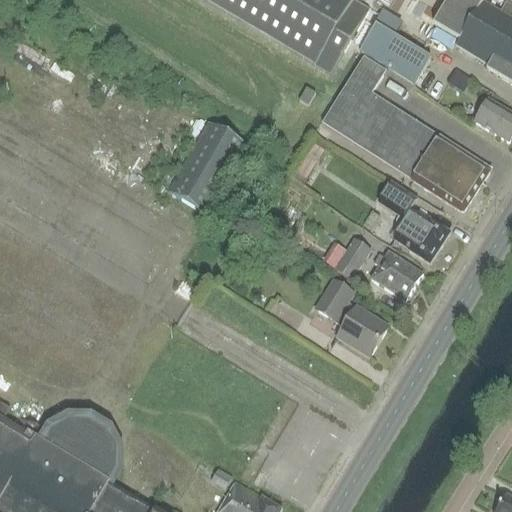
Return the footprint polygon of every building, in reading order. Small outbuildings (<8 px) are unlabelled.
[(197,0),(330,79),(369,13),(353,4),(355,0),(197,0)] [(511,9),(506,6),(499,18),(483,8),(485,5),(476,0),(449,0),(434,27),(460,42),(457,48),(490,68),(494,62),(511,71),(511,9)] [(430,61),(376,28),(359,56),(413,88),(430,61)] [(464,217),(491,174),(372,98),(387,75),(365,61),(323,127),(464,217)] [(487,74),(511,88),(511,71),(494,62),(490,68),(487,74)] [(451,87),(466,92),(470,78),(456,73),(451,87)] [(307,105),(314,93),(305,87),(298,99),(307,105)] [(509,146),(511,141),(511,116),(489,102),(475,125),(509,146)] [(208,126),(167,195),(209,219),(249,150),(208,126)] [(409,255),(430,269),(450,237),(429,224),(428,225),(411,214),(417,204),(391,187),(378,207),(399,220),(394,228),(402,233),(394,245),(409,254),(409,255)] [(372,255),(354,243),(346,254),(334,246),(324,262),(337,270),(335,273),(352,284),(372,255)] [(405,306),(423,279),(389,257),(385,263),(380,259),(375,268),(379,271),(371,283),(405,306)] [(355,312),(349,307),(355,297),(334,284),(315,314),(344,332),(338,343),(370,363),(389,332),(356,311),(355,312)] [(0,418),(0,511),(185,511),(167,501),(160,511),(156,511),(111,485),(119,472),(119,449),(109,431),(90,420),(69,420),(51,431),(43,444),(0,418)] [(224,494),(232,481),(218,472),(210,486),(224,494)] [(281,511),(262,501),(261,502),(236,488),(221,511),(281,511)] [(511,511),(511,502),(506,499),(497,511),(511,511)]
